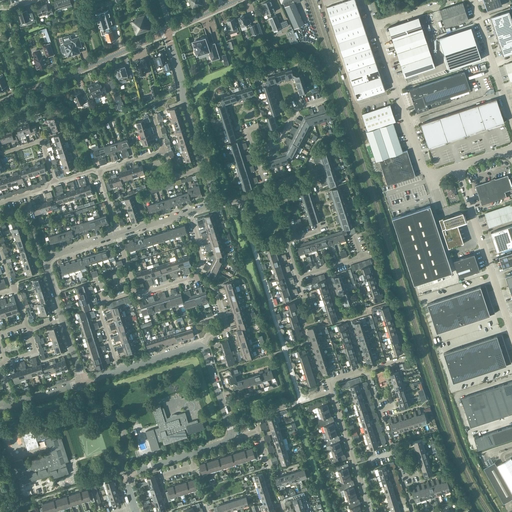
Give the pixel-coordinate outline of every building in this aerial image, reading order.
[(72,6),(70,0),(60,0),(54,2),(57,11),(72,6)] [(188,0),(190,6),(192,6),(192,8),(202,5),(200,0),(188,0)] [(271,0),(263,4),(264,8),(263,8),(266,15),(268,14),(269,18),(271,17),(270,13),(276,11),(271,0)] [(279,0),(282,5),(284,4),(285,7),(295,28),(304,24),(295,3),(300,1),(299,0),(279,0)] [(357,100),(375,94),(385,91),(365,27),(355,0),(349,0),(327,7),(357,100)] [(484,0),(487,10),(502,5),(499,0),(484,0)] [(463,3),(440,10),(445,28),(468,20),(463,3)] [(47,4),(37,8),(39,16),(48,13),(49,16),(54,14),(51,6),(47,7),(47,4)] [(96,14),(96,16),(97,19),(97,18),(97,19),(98,20),(98,21),(97,21),(98,23),(99,24),(99,25),(99,27),(100,27),(100,29),(101,32),(101,33),(102,35),(103,35),(102,35),(106,34),(108,42),(115,40),(113,35),(112,31),(110,26),(112,26),(113,26),(112,23),(112,20),(111,20),(110,17),(110,16),(109,13),(108,10),(104,12),(101,12),(96,14)] [(27,11),(18,13),(21,23),(26,22),(27,25),(35,22),(34,20),(32,13),(28,14),(27,12),(27,11)] [(511,20),(509,11),(490,18),(493,26),(492,27),(492,28),(494,28),(496,36),(495,37),(497,38),(499,45),(498,46),(500,47),(503,56),(511,52),(511,20)] [(150,30),(145,15),(135,19),(135,20),(131,22),(136,35),(150,30)] [(247,27),(249,26),(252,35),(258,33),(255,24),(251,26),(251,25),(250,25),(250,23),(251,23),(250,19),(248,19),(246,15),(244,16),(244,15),(243,16),(243,15),(241,16),(240,17),(238,18),(241,26),(246,25),(247,27)] [(269,18),(274,32),(282,29),(282,28),(280,23),(276,15),(271,17),(269,18)] [(419,17),(401,23),(389,27),(405,77),(435,67),(419,17)] [(230,34),(239,31),(237,27),(238,27),(235,18),(232,19),(232,18),(231,19),(230,20),(230,19),(228,20),(228,21),(227,21),(230,29),(229,30),(228,31),(228,32),(229,33),(229,34),(230,34)] [(287,20),(280,23),(282,28),(289,25),(287,21),(287,20)] [(290,31),(286,32),(291,44),(297,41),(291,27),(289,28),(290,31)] [(455,33),(439,38),(442,49),(446,59),(449,70),(465,64),(482,59),(478,48),(475,38),(471,27),(455,33)] [(79,37),(72,39),(71,35),(62,38),(68,56),(72,55),(73,56),(75,55),(76,54),(79,52),(78,48),(82,47),(79,37)] [(194,41),(193,41),(195,50),(194,51),(195,54),(196,55),(197,54),(197,55),(203,53),(204,53),(205,53),(205,52),(209,51),(212,60),(219,58),(214,44),(208,46),(205,37),(204,38),(203,38),(202,38),(201,38),(201,39),(200,39),(198,40),(197,40),(196,40),(195,40),(194,40),(194,41)] [(34,52),(34,53),(34,54),(34,56),(34,57),(35,57),(35,58),(34,58),(38,69),(40,68),(40,69),(46,67),(46,66),(47,65),(46,62),(47,62),(45,57),(47,56),(47,57),(54,55),(50,43),(43,46),(44,48),(40,50),(35,51),(34,52)] [(153,54),(153,55),(157,68),(162,67),(164,72),(172,70),(169,60),(165,61),(163,54),(160,52),(159,52),(153,54)] [(139,71),(140,75),(146,74),(145,69),(148,68),(146,60),(145,60),(145,59),(141,60),(141,61),(136,62),(137,65),(135,65),(136,70),(138,70),(138,71),(139,71)] [(116,70),(119,78),(120,81),(132,77),(129,69),(126,71),(125,67),(116,70)] [(279,72),(280,72),(282,80),(285,80),(285,82),(289,80),(286,71),(286,70),(281,71),(280,68),(278,69),(279,72)] [(294,77),(296,72),(292,70),(292,69),(286,71),(289,79),(294,77)] [(273,75),(274,75),(276,82),(277,84),(281,83),(280,81),(282,80),(280,72),(279,72),(275,73),(274,70),(272,71),(273,75)] [(296,72),(294,77),(296,83),(304,80),(303,79),(302,74),(301,74),(296,72)] [(462,72),(409,90),(417,113),(449,102),(448,97),(468,90),(462,72)] [(274,75),(273,75),(268,76),(269,77),(266,82),(271,84),(276,82),(274,75)] [(305,86),(305,85),(304,81),(307,80),(306,78),(303,79),(304,80),(296,83),(298,88),(305,86)] [(100,97),(105,95),(104,93),(107,91),(104,85),(101,86),(99,81),(95,83),(95,84),(89,86),(90,87),(89,88),(89,89),(89,90),(89,91),(90,91),(91,92),(92,92),(95,100),(95,99),(97,103),(101,101),(100,97)] [(271,84),(266,82),(264,86),(263,86),(265,92),(273,90),(271,84)] [(305,85),(305,86),(298,88),(299,94),(307,92),(306,87),(308,86),(308,84),(305,85)] [(244,86),(245,89),(246,88),(249,97),(248,97),(249,99),(252,98),(252,96),(254,95),(252,86),(247,88),(246,85),(244,86)] [(246,88),(245,89),(241,90),(240,87),(238,88),(239,90),(240,90),(243,99),(243,101),(247,100),(246,98),(248,97),(249,97),(246,88)] [(243,99),(240,90),(239,90),(235,92),(234,89),(232,89),(234,93),(235,93),(237,101),(237,102),(241,101),(240,100),(243,99)] [(273,90),(265,92),(267,98),(275,96),(273,90)] [(73,96),(75,100),(74,101),(75,104),(76,103),(77,106),(83,104),(84,108),(90,105),(88,99),(84,101),(81,92),(77,94),(73,96)] [(235,93),(234,93),(230,95),(229,92),(227,92),(228,95),(229,95),(231,103),(237,101),(235,93)] [(120,93),(114,95),(119,110),(124,108),(120,93)] [(229,95),(228,95),(223,97),(221,102),(226,104),(231,103),(229,95)] [(269,104),(276,101),(275,96),(267,98),(269,104)] [(496,99),(421,124),(428,147),(430,147),(504,122),(496,99)] [(270,110),(278,107),(276,101),(269,104),(270,110)] [(226,104),(221,102),(219,106),(218,107),(220,113),(228,110),(226,104)] [(321,105),(318,106),(320,112),(317,113),(320,123),(326,122),(321,105)] [(323,105),(321,105),(326,122),(332,120),(328,109),(325,110),(323,105)] [(366,113),(362,114),(362,115),(368,132),(366,132),(376,161),(379,160),(384,176),(388,186),(416,177),(413,167),(407,151),(408,151),(407,150),(407,151),(403,152),(393,123),(393,122),(396,121),(390,105),(386,106),(383,107),(381,108),(378,109),(375,110),(372,111),(370,112),(367,113),(366,113)] [(170,112),(171,115),(179,113),(177,107),(167,110),(168,113),(170,112)] [(274,115),(280,113),(278,107),(270,110),(272,115),(274,115)] [(320,123),(317,113),(314,114),(312,108),(309,109),(311,115),(314,125),(320,123)] [(228,110),(220,113),(221,118),(229,116),(228,110)] [(181,118),(179,113),(171,115),(172,119),(170,119),(171,122),(181,118)] [(143,119),(143,120),(136,122),(138,128),(146,126),(145,123),(148,122),(150,122),(148,114),(145,115),(144,116),(145,117),(144,118),(143,119)] [(274,115),(272,115),(266,117),(268,123),(276,121),(274,115)] [(311,115),(304,117),(305,120),(304,122),(297,118),(295,121),(300,124),(299,126),(309,131),(312,126),(314,125),(311,115)] [(231,122),(229,116),(221,118),(223,124),(231,122)] [(48,126),(51,125),(60,122),(58,117),(47,120),(48,126)] [(183,124),(181,118),(171,122),(171,124),(174,123),(175,127),(183,124)] [(268,123),(270,129),(278,127),(276,121),(268,123)] [(25,134),(29,133),(29,135),(35,133),(33,126),(30,127),(29,123),(28,123),(28,122),(27,122),(24,123),(24,124),(23,125),(25,134)] [(61,128),(60,122),(51,125),(48,126),(51,135),(58,133),(57,130),(61,128)] [(233,127),(231,122),(223,124),(225,130),(233,127)] [(183,124),(175,127),(176,130),(174,131),(174,133),(185,130),(183,124)] [(26,136),(25,134),(23,125),(17,127),(18,131),(15,132),(16,134),(17,139),(26,136)] [(140,134),(153,130),(152,127),(149,128),(150,128),(147,129),(146,126),(138,128),(140,134)] [(233,127),(225,130),(227,135),(235,133),(234,130),(236,130),(235,126),(233,127)] [(292,126),(291,129),(306,137),(309,131),(299,126),(298,129),(292,126)] [(306,137),(291,129),(290,132),(295,134),(294,137),(303,142),(306,137)] [(17,139),(16,134),(13,134),(12,130),(5,132),(8,141),(11,139),(12,142),(18,140),(17,139)] [(141,140),(150,137),(149,134),(151,133),(151,134),(154,133),(153,130),(140,134),(141,140)] [(185,130),(174,133),(175,136),(177,135),(178,138),(187,136),(185,130)] [(8,141),(5,132),(0,133),(0,135),(1,138),(0,138),(0,145),(5,144),(5,142),(8,141)] [(235,133),(227,135),(229,141),(237,139),(236,136),(237,136),(236,132),(235,133)] [(54,136),(56,142),(64,140),(63,136),(66,135),(65,133),(54,136)] [(187,136),(178,138),(176,139),(178,145),(188,141),(187,136)] [(150,137),(141,140),(143,146),(157,141),(156,138),(153,139),(153,140),(151,140),(150,137)] [(287,137),(286,140),(301,147),(303,142),(294,137),(292,140),(287,137)] [(127,157),(130,156),(128,151),(127,151),(126,148),(130,147),(127,139),(122,141),(127,157)] [(64,140),(56,142),(58,148),(69,144),(68,142),(65,143),(64,140)] [(298,153),(301,147),(286,140),(284,142),(290,145),(288,148),(298,153)] [(116,143),(118,151),(122,150),(122,152),(122,153),(123,158),(127,157),(122,141),(116,143)] [(190,147),(188,141),(178,145),(179,147),(181,146),(182,150),(190,147)] [(229,144),(231,150),(237,148),(247,145),(246,142),(240,144),(239,141),(229,144)] [(111,148),(115,161),(118,160),(117,154),(116,155),(115,152),(118,151),(116,143),(110,144),(111,148)] [(69,147),(69,144),(58,148),(59,153),(67,151),(66,148),(69,147)] [(111,148),(110,144),(104,146),(107,154),(110,153),(111,156),(110,156),(112,162),(115,161),(111,148)] [(104,165),(101,156),(99,148),(98,145),(92,147),(95,158),(98,157),(100,166),(104,165)] [(231,150),(232,156),(243,153),(242,150),(247,148),(247,145),(237,148),(231,150)] [(107,154),(104,146),(99,148),(101,156),(104,165),(107,163),(105,155),(107,154)] [(182,156),(184,156),(192,153),(190,147),(182,150),(183,153),(181,154),(182,156)] [(280,150),(286,154),(292,157),(295,158),(298,153),(288,148),(287,150),(281,148),(280,150)] [(313,157),(314,160),(330,155),(329,150),(329,149),(318,153),(319,156),(313,157)] [(272,151),(277,167),(283,165),(279,155),(277,156),(275,150),(272,151)] [(279,155),(283,165),(289,163),(288,160),(292,157),(286,154),(280,150),(281,154),(279,155)] [(61,159),(72,156),(71,153),(69,154),(67,151),(59,153),(61,159)] [(272,151),(269,152),(271,158),(268,159),(271,169),(277,167),(272,151)] [(182,156),(182,159),(185,158),(186,162),(194,159),(192,153),(184,156),(182,156)] [(232,156),(234,162),(250,157),(249,154),(244,156),(243,153),(232,156)] [(314,160),(315,163),(321,161),(321,164),(333,161),(333,160),(332,160),(330,155),(314,160)] [(63,165),(71,162),(70,159),(73,158),(72,156),(61,159),(63,165)] [(234,162),(236,167),(246,164),(246,161),(251,160),(250,157),(234,162)] [(39,161),(37,162),(41,173),(46,171),(44,163),(40,164),(39,161)] [(317,169),(318,172),(334,167),(332,162),(333,162),(333,161),(321,164),(322,167),(317,169)] [(32,167),(35,175),(41,173),(37,162),(35,163),(36,166),(32,167)] [(63,165),(64,168),(62,168),(63,171),(65,171),(76,167),(75,165),(72,166),(71,162),(63,165)] [(139,167),(138,164),(135,165),(139,176),(145,174),(142,166),(139,167)] [(236,167),(238,173),(254,168),(253,165),(247,167),(246,164),(236,167)] [(35,175),(32,167),(29,168),(28,165),(26,166),(29,177),(35,175)] [(133,177),(139,176),(135,165),(133,165),(134,168),(130,169),(133,177)] [(23,179),(24,179),(29,177),(26,166),(23,167),(24,170),(21,171),(22,173),(23,179)] [(124,168),(127,179),(133,177),(130,169),(127,170),(126,167),(124,168)] [(318,172),(319,175),(324,173),(325,176),(337,172),(336,171),(335,172),(334,167),(318,172)] [(127,179),(124,168),(122,169),(122,172),(119,173),(120,176),(122,181),(127,179)] [(238,173),(240,179),(250,176),(249,173),(255,171),(254,168),(238,173)] [(19,183),(15,172),(13,173),(14,176),(10,177),(13,185),(19,183)] [(24,179),(23,179),(22,173),(18,174),(17,172),(15,172),(19,183),(24,182),(24,179)] [(337,172),(325,176),(326,179),(320,180),(321,183),(337,178),(336,173),(337,173),(337,172)] [(120,176),(117,177),(116,174),(113,175),(117,186),(123,184),(122,181),(120,176)] [(13,185),(10,177),(7,178),(6,175),(4,176),(7,187),(13,185)] [(113,175),(111,176),(112,178),(108,180),(109,182),(106,183),(109,190),(112,189),(111,188),(117,186),(113,175)] [(511,188),(508,175),(475,186),(482,205),(506,197),(505,192),(511,189),(511,188)] [(240,179),(241,185),(257,180),(256,177),(251,179),(250,176),(240,179)] [(82,179),(87,195),(93,193),(90,185),(87,186),(86,183),(85,178),(82,179)] [(321,183),(322,186),(328,184),(329,187),(340,184),(340,183),(339,183),(337,178),(321,183)] [(87,195),(82,179),(79,180),(80,185),(81,185),(82,188),(78,189),(81,197),(87,195)] [(257,180),(241,185),(243,191),(254,187),(253,184),(258,182),(257,180)] [(70,182),(75,199),(76,198),(81,197),(78,189),(75,190),(74,187),(75,187),(73,181),(70,182)] [(75,199),(70,182),(67,183),(69,189),(70,191),(67,192),(70,200),(74,199),(75,199)] [(59,186),(64,202),(65,202),(70,200),(67,192),(64,193),(63,191),(62,185),(59,186)] [(193,186),(193,188),(196,196),(198,195),(199,198),(202,197),(199,186),(196,187),(196,185),(193,186)] [(456,190),(454,186),(451,185),(448,186),(446,189),(449,198),(455,196),(454,193),(456,190)] [(56,199),(58,204),(64,202),(59,186),(56,187),(57,192),(58,192),(59,195),(55,196),(56,199)] [(298,191),(299,191),(301,196),(311,193),(309,187),(298,190),(298,191)] [(331,193),(328,194),(329,197),(342,193),(340,188),(341,188),(341,187),(330,190),(331,193)] [(196,196),(193,188),(187,190),(188,192),(191,201),(191,200),(194,199),(193,197),(196,196)] [(53,209),(51,201),(48,192),(45,193),(47,199),(48,201),(45,203),(47,211),(53,209)] [(48,192),(51,201),(53,209),(59,207),(58,204),(56,199),(53,200),(52,197),(53,197),(51,192),(48,192)] [(185,202),(182,194),(182,192),(176,194),(180,207),(183,206),(182,203),(185,202)] [(191,200),(191,201),(188,192),(182,194),(185,202),(188,201),(189,204),(192,203),(191,200)] [(301,201),(302,202),(313,198),(311,193),(301,196),(302,201),(301,201)] [(344,198),(342,193),(329,197),(330,200),(333,199),(333,202),(345,198),(345,197),(344,198)] [(170,195),(171,198),(174,206),(177,205),(178,208),(180,207),(176,194),(170,195)] [(37,196),(42,212),(47,211),(45,203),(42,204),(41,201),(40,195),(37,196)] [(125,199),(126,205),(135,202),(134,199),(136,198),(136,195),(125,199)] [(37,196),(34,197),(35,203),(36,202),(37,205),(33,206),(36,214),(42,212),(37,196)] [(165,200),(169,211),(171,210),(170,207),(174,206),(171,198),(165,200)] [(303,202),(304,208),(315,204),(313,198),(302,202),(302,203),(303,202)] [(332,206),(333,209),(346,204),(344,199),(345,199),(345,198),(333,202),(334,205),(332,206)] [(166,211),(169,211),(165,200),(159,201),(162,210),(165,209),(166,211)] [(159,211),(162,210),(159,201),(154,203),(157,214),(160,214),(159,211)] [(126,205),(128,211),(139,207),(139,205),(136,206),(135,202),(126,205)] [(154,212),(155,215),(157,214),(154,203),(148,205),(150,213),(154,212)] [(317,210),(315,204),(304,208),(306,212),(305,213),(317,210)] [(336,211),(337,213),(349,210),(348,209),(347,209),(346,204),(333,209),(334,211),(336,211)] [(489,227),(505,222),(511,219),(511,204),(486,213),(485,214),(487,220),(487,221),(489,227)] [(430,206),(392,218),(414,285),(452,272),(430,206)] [(128,211),(130,216),(138,214),(137,211),(140,210),(139,207),(128,211)] [(306,214),(308,219),(318,216),(317,210),(305,213),(305,214),(306,214)] [(349,211),(349,210),(337,213),(338,216),(335,217),(336,220),(349,216),(348,211),(349,211)] [(455,215),(449,217),(449,216),(439,220),(448,248),(464,243),(457,224),(466,221),(463,212),(454,215),(455,215)] [(138,214),(130,216),(132,222),(143,219),(142,216),(139,217),(138,214)] [(203,220),(198,222),(198,225),(215,220),(213,214),(202,217),(203,220)] [(106,215),(100,217),(103,225),(106,224),(107,227),(110,226),(106,215)] [(318,216),(308,219),(310,224),(309,224),(309,225),(320,222),(318,216)] [(351,221),(349,216),(336,220),(337,223),(340,222),(341,225),(352,221),(352,220),(351,221)] [(94,219),(98,230),(100,229),(99,226),(103,225),(100,217),(94,219)] [(96,231),(98,230),(94,219),(89,221),(91,229),(95,228),(96,231)] [(215,220),(198,225),(199,228),(205,226),(206,229),(216,225),(215,220)] [(83,223),(86,234),(89,233),(88,230),(91,229),(89,221),(83,223)] [(348,229),(351,228),(353,227),(351,222),(352,222),(352,221),(341,225),(343,231),(348,229)] [(83,235),(86,234),(83,223),(77,224),(80,232),(82,232),(83,235)] [(75,237),(78,236),(78,233),(80,232),(77,224),(71,226),(72,229),(75,237)] [(187,233),(185,225),(179,227),(181,235),(187,233)] [(202,236),(208,235),(218,231),(220,230),(218,225),(217,226),(216,225),(206,229),(207,232),(201,233),(202,236)] [(511,246),(511,225),(491,232),(497,252),(511,246)] [(14,232),(12,233),(13,235),(23,232),(21,226),(13,229),(14,232)] [(175,237),(181,235),(179,227),(173,229),(175,237)] [(66,231),(70,242),(72,241),(71,238),(75,237),(72,229),(66,231)] [(173,229),(167,231),(170,238),(175,237),(173,229)] [(348,229),(343,231),(337,233),(340,244),(341,244),(341,243),(346,241),(344,237),(350,235),(348,229)] [(61,233),(63,241),(67,240),(67,243),(70,242),(66,231),(61,233)] [(170,238),(167,231),(162,233),(164,240),(170,238)] [(220,237),(218,231),(208,235),(202,236),(203,239),(209,237),(210,240),(220,237)] [(25,238),(23,232),(13,235),(13,238),(16,237),(17,240),(25,238)] [(59,246),(61,245),(60,242),(63,241),(61,233),(55,235),(59,246)] [(162,233),(156,234),(158,242),(164,240),(162,233)] [(339,244),(340,244),(337,233),(331,234),(334,245),(339,243),(339,244)] [(158,242),(156,234),(150,236),(153,244),(158,242)] [(329,246),(334,245),(331,234),(325,236),(329,248),(330,247),(329,246)] [(56,246),(59,246),(55,235),(49,236),(52,245),(55,243),(56,246)] [(141,239),(139,240),(141,249),(147,247),(147,246),(144,238),(145,238),(144,236),(140,237),(141,239)] [(153,244),(150,236),(145,238),(144,238),(147,246),(153,244)] [(328,248),(329,248),(325,236),(320,238),(323,248),(328,247),(328,248)] [(222,243),(220,237),(210,240),(211,243),(205,245),(206,248),(222,243)] [(27,243),(25,238),(17,240),(18,244),(16,244),(16,247),(27,243)] [(136,250),(141,249),(139,240),(138,238),(135,239),(135,241),(133,242),(136,250)] [(318,250),(323,248),(320,238),(314,240),(317,251),(318,251),(318,250)] [(130,243),(127,244),(124,245),(126,250),(129,249),(129,252),(136,250),(133,242),(132,240),(129,241),(130,243)] [(317,252),(317,251),(314,240),(308,242),(311,252),(316,251),(317,252)] [(308,242),(302,244),(306,255),(307,255),(306,254),(311,252),(308,242)] [(28,249),(27,243),(16,247),(17,249),(19,248),(20,252),(28,249)] [(222,243),(206,248),(207,251),(212,249),(213,252),(224,248),(222,243)] [(306,255),(302,244),(296,245),(300,256),(305,254),(305,255),(306,255)] [(268,255),(267,256),(279,253),(278,250),(284,248),(283,245),(265,250),(266,251),(267,251),(268,255)] [(108,258),(109,259),(115,257),(112,246),(108,248),(109,249),(106,250),(109,258),(108,258)] [(209,256),(209,259),(215,257),(215,258),(222,255),(226,254),(224,248),(213,252),(214,254),(209,256)] [(20,258),(30,255),(28,249),(20,252),(21,255),(19,256),(20,258)] [(103,260),(108,258),(109,258),(106,250),(100,252),(103,260)] [(102,262),(102,260),(103,260),(100,252),(95,254),(97,261),(98,261),(99,263),(102,262)] [(503,269),(511,266),(511,265),(511,252),(499,257),(503,269)] [(269,257),(270,262),(286,257),(285,254),(280,255),(279,253),(267,256),(268,257),(269,257)] [(459,277),(480,270),(474,253),(453,260),(459,277)] [(89,256),(91,263),(97,261),(95,254),(89,256)] [(32,261),(30,255),(20,258),(21,261),(23,260),(24,263),(32,261)] [(222,255),(215,258),(215,257),(209,259),(210,260),(213,261),(212,263),(222,268),(225,263),(222,261),(222,255)] [(86,265),(91,263),(89,256),(83,258),(84,260),(86,265)] [(182,258),(187,274),(190,273),(188,267),(191,266),(188,256),(182,258)] [(282,261),(287,259),(286,257),(270,262),(272,267),(271,267),(271,268),(283,264),(282,261)] [(77,259),(78,262),(81,270),(87,268),(86,265),(84,260),(81,260),(81,258),(77,259)] [(182,258),(177,260),(180,270),(183,269),(184,275),(187,274),(182,258)] [(72,263),(75,272),(81,270),(78,262),(76,262),(75,260),(71,261),(72,263)] [(171,261),(176,277),(179,276),(177,271),(180,270),(177,260),(171,261)] [(34,266),(32,261),(24,263),(25,267),(23,267),(24,270),(34,266)] [(171,273),(173,278),(176,277),(171,261),(165,263),(168,274),(171,273)] [(66,265),(67,265),(69,274),(75,272),(72,263),(70,264),(69,262),(66,263),(66,265)] [(165,263),(159,265),(164,281),(167,280),(165,274),(168,274),(165,263)] [(222,268),(212,263),(211,266),(206,263),(204,266),(219,274),(222,268)] [(63,276),(69,274),(67,265),(66,265),(64,266),(64,264),(60,265),(62,271),(63,273),(63,276)] [(274,273),(290,268),(289,265),(284,267),(283,264),(271,268),(272,268),(274,273)] [(160,276),(161,282),(164,281),(159,265),(153,267),(157,277),(160,276)] [(371,272),(370,269),(372,268),(371,265),(370,266),(367,267),(364,267),(361,268),(363,274),(371,272)] [(36,272),(34,266),(24,270),(24,272),(27,271),(28,275),(36,272)] [(204,266),(203,268),(208,271),(207,274),(216,279),(219,274),(204,266)] [(148,269),(153,285),(156,284),(154,278),(157,277),(153,267),(148,269)] [(285,273),(291,271),(290,268),(274,273),(276,278),(275,278),(275,279),(286,276),(285,273)] [(150,286),(153,285),(148,269),(142,270),(145,281),(148,280),(150,286)] [(141,288),(144,287),(142,282),(145,281),(142,270),(136,272),(141,288)] [(365,280),(367,279),(373,277),(372,275),(374,274),(373,271),(371,272),(363,274),(365,280)] [(334,280),(335,283),(343,281),(342,280),(345,279),(344,274),(341,275),(331,278),(332,281),(334,280)] [(276,280),(278,285),(294,280),(293,277),(287,279),(286,276),(275,279),(275,280),(276,280)] [(367,279),(369,285),(376,283),(376,282),(376,280),(378,279),(376,276),(373,277),(367,279)] [(34,282),(35,286),(43,283),(41,277),(31,281),(32,283),(34,282)] [(327,286),(327,285),(326,283),(328,282),(327,279),(326,279),(323,280),(320,281),(317,282),(319,288),(327,286)] [(336,286),(337,289),(345,287),(344,286),(343,282),(346,281),(345,279),(342,280),(343,281),(335,283),(333,283),(334,287),(336,286)] [(278,290),(279,291),(290,287),(289,284),(295,282),(294,280),(278,285),(279,290),(278,290)] [(219,289),(220,292),(236,287),(234,281),(224,284),(225,287),(219,289)] [(369,285),(371,291),(378,288),(377,286),(379,285),(378,282),(376,282),(376,283),(369,285)] [(45,289),(43,283),(35,286),(36,289),(34,290),(35,292),(45,289)] [(75,288),(77,294),(93,289),(92,286),(86,288),(85,285),(75,288)] [(329,291),(328,289),(330,288),(329,285),(327,285),(327,286),(319,288),(321,294),(329,291)] [(344,286),(345,287),(337,289),(335,289),(336,293),(338,292),(339,295),(346,292),(348,291),(349,291),(348,286),(347,286),(347,285),(344,286)] [(495,313),(485,285),(481,287),(481,286),(427,304),(437,333),(490,315),(495,313)] [(201,287),(198,288),(203,304),(209,302),(206,291),(203,292),(201,287)] [(220,292),(221,295),(226,293),(227,296),(238,292),(236,287),(220,292)] [(281,296),(297,291),(297,288),(291,290),(290,287),(279,291),(279,292),(280,291),(281,296)] [(373,296),(380,294),(379,291),(381,291),(380,287),(378,288),(371,291),(373,296)] [(184,303),(183,299),(181,293),(178,294),(176,288),(173,289),(178,305),(184,304),(184,303)] [(197,305),(203,304),(198,288),(195,289),(197,294),(194,295),(197,305)] [(38,294),(39,297),(47,295),(45,289),(35,292),(36,295),(38,294)] [(79,299),(89,296),(88,293),(94,291),(93,289),(77,294),(79,299)] [(173,307),(178,305),(173,289),(170,290),(172,296),(169,297),(173,307)] [(192,307),(197,305),(194,295),(191,296),(189,290),(187,291),(192,307)] [(183,299),(184,303),(184,304),(186,309),(192,307),(187,291),(184,292),(185,298),(183,299)] [(281,296),(283,301),(282,301),(282,302),(294,299),(293,296),(298,294),(297,291),(281,296)] [(330,297),(330,294),(332,294),(331,291),(329,291),(321,294),(323,300),(330,297)] [(348,291),(346,292),(339,295),(341,300),(343,299),(343,300),(350,297),(348,291)] [(173,307),(169,297),(166,298),(165,292),(162,293),(167,309),(173,307)] [(238,292),(227,296),(228,298),(222,300),(223,303),(239,298),(238,292)] [(158,300),(161,311),(167,309),(162,293),(159,294),(161,300),(158,300)] [(383,297),(382,293),(380,294),(373,296),(371,297),(373,303),(382,300),(381,297),(383,297)] [(10,306),(13,314),(19,312),(14,295),(10,297),(12,302),(13,302),(14,305),(10,306)] [(49,301),(47,295),(39,297),(40,300),(38,301),(38,303),(38,304),(47,301),(49,301)] [(81,305),(97,300),(96,297),(90,299),(89,296),(79,299),(81,305)] [(161,311),(158,300),(155,301),(153,296),(150,297),(155,313),(161,311)] [(332,303),(331,300),(333,300),(332,296),(330,297),(323,300),(325,305),(332,303)] [(146,304),(150,314),(155,313),(150,297),(147,297),(149,303),(146,304)] [(343,299),(341,300),(342,303),(344,303),(345,306),(348,304),(352,303),(350,297),(343,300),(343,299)] [(5,298),(2,299),(7,316),(13,314),(10,306),(7,307),(6,304),(7,304),(5,298)] [(239,298),(223,303),(224,306),(230,304),(231,307),(241,304),(239,298)] [(146,304),(143,305),(142,299),(138,300),(144,316),(150,314),(146,304)] [(87,309),(87,310),(93,308),(92,305),(98,303),(97,300),(81,305),(83,311),(87,309)] [(48,307),(47,301),(38,304),(38,303),(36,304),(37,307),(39,306),(40,309),(48,307)] [(287,304),(289,310),(296,308),(296,307),(295,305),(297,304),(296,301),(287,304)] [(334,308),(333,306),(335,305),(334,302),(332,303),(325,305),(326,311),(334,308)] [(241,304),(231,307),(232,310),(226,312),(227,315),(243,310),(241,304)] [(107,316),(123,311),(121,305),(120,305),(117,306),(114,307),(112,308),(110,308),(111,311),(106,313),(107,316)] [(390,312),(389,309),(391,309),(390,306),(381,309),(382,314),(390,312)] [(50,313),(48,307),(40,309),(41,313),(39,313),(40,316),(50,313)] [(291,316),(298,313),(297,311),(299,310),(298,307),(296,307),(296,308),(289,310),(291,316)] [(326,311),(328,317),(336,314),(335,312),(337,311),(336,308),(334,308),(326,311)] [(79,319),(95,314),(94,311),(88,312),(87,310),(87,309),(83,311),(77,313),(79,319)] [(235,319),(245,315),(243,310),(227,315),(228,317),(234,316),(235,319)] [(107,316),(108,319),(113,317),(114,320),(125,317),(123,311),(107,316)] [(393,314),(392,311),(390,312),(382,314),(384,320),(392,318),(391,315),(393,314)] [(298,320),(297,317),(299,316),(298,313),(291,316),(289,316),(290,322),(298,320)] [(336,314),(328,317),(330,323),(338,320),(337,317),(339,317),(338,313),(336,314)] [(95,314),(79,319),(81,324),(91,321),(90,318),(96,316),(95,314)] [(231,326),(236,324),(247,321),(245,315),(235,319),(235,321),(230,323),(231,326)] [(110,328),(126,323),(125,317),(114,320),(115,323),(109,325),(110,328)] [(394,317),(392,318),(384,320),(386,326),(394,324),(394,323),(393,321),(395,320),(394,317)] [(292,328),(300,325),(299,323),(301,322),(300,319),(298,320),(290,322),(292,328)] [(363,327),(363,326),(362,322),(365,321),(364,319),(361,320),(361,321),(357,322),(353,324),(352,324),(353,327),(355,326),(356,329),(363,327)] [(82,330),(98,325),(97,322),(92,324),(91,321),(81,324),(82,330)] [(231,326),(231,329),(237,327),(238,330),(245,328),(249,327),(247,321),(236,324),(231,326)] [(336,326),(338,332),(340,331),(339,331),(347,329),(346,326),(348,325),(347,322),(342,324),(336,326)] [(126,323),(110,328),(111,330),(117,329),(118,332),(128,328),(126,323)] [(396,323),(394,323),(394,324),(386,326),(388,332),(395,329),(395,327),(397,326),(396,323)] [(317,332),(317,331),(315,327),(318,326),(318,324),(315,325),(315,326),(308,328),(309,331),(306,332),(308,335),(310,335),(309,334),(317,332)] [(98,325),(82,330),(84,336),(95,333),(94,330),(99,328),(98,325)] [(186,330),(189,337),(195,336),(192,328),(193,328),(192,325),(190,326),(191,328),(187,330),(186,330)] [(300,332),(299,329),(301,329),(300,325),(292,328),(289,328),(291,334),(300,332)] [(366,325),(363,326),(363,327),(356,329),(354,329),(355,333),(357,332),(358,335),(365,332),(365,331),(364,328),(367,327),(366,325)] [(50,332),(48,333),(49,335),(59,332),(57,326),(49,329),(50,332)] [(183,339),(189,337),(186,330),(187,330),(186,327),(184,327),(185,330),(182,331),(181,332),(183,339)] [(114,339),(130,334),(128,328),(118,332),(119,334),(113,336),(114,339)] [(247,334),(245,328),(238,330),(232,332),(233,335),(236,334),(237,337),(247,334)] [(347,329),(339,331),(340,331),(341,337),(349,335),(349,334),(348,332),(350,331),(349,328),(347,329)] [(397,328),(395,329),(388,332),(390,337),(397,335),(396,332),(398,332),(397,328)] [(178,343),(178,341),(177,341),(175,334),(176,333),(175,329),(173,330),(173,333),(170,334),(169,334),(171,343),(172,343),(174,342),(174,344),(178,343)] [(309,334),(310,335),(310,337),(308,338),(309,341),(311,340),(319,338),(318,337),(317,333),(320,332),(319,330),(317,331),(317,332),(309,334)] [(357,338),(359,338),(360,340),(367,338),(367,337),(366,334),(369,333),(368,330),(365,331),(365,332),(358,335),(356,335),(357,338)] [(172,345),(172,343),(171,343),(169,334),(170,334),(169,331),(167,332),(168,335),(164,336),(163,336),(166,345),(168,344),(169,346),(172,345)] [(291,334),(293,340),(301,338),(301,336),(303,335),(301,331),(300,332),(291,334)] [(53,340),(61,338),(59,332),(49,335),(49,338),(52,337),(53,340)] [(86,342),(102,336),(101,334),(95,335),(95,333),(84,336),(86,342)] [(167,347),(166,345),(163,336),(164,336),(163,333),(161,334),(162,336),(158,338),(157,338),(160,346),(162,346),(163,348),(167,347)] [(130,334),(114,339),(115,342),(120,340),(121,343),(132,340),(130,334)] [(247,334),(237,337),(238,340),(235,340),(236,343),(249,339),(247,334)] [(341,337),(343,343),(350,340),(350,338),(352,337),(351,334),(349,334),(349,335),(341,337)] [(390,337),(392,343),(399,341),(399,340),(398,338),(400,337),(399,334),(397,335),(390,337)] [(497,336),(491,338),(484,340),(478,342),(472,344),(466,346),(460,348),(453,350),(443,353),(448,368),(453,383),(463,379),(469,377),(476,375),(482,373),(488,371),(494,369),(500,367),(507,365),(511,363),(507,349),(502,334),(497,336)] [(160,346),(157,338),(158,338),(157,335),(155,335),(156,338),(153,339),(152,340),(154,348),(155,348),(157,348),(157,350),(161,348),(160,346)] [(88,347),(98,344),(97,341),(103,339),(102,336),(86,342),(88,347)] [(311,340),(312,343),(310,344),(311,347),(313,346),(321,344),(320,343),(319,339),(322,338),(321,336),(318,337),(319,338),(311,340)] [(370,336),(367,337),(367,338),(360,340),(358,341),(359,344),(361,344),(361,346),(362,346),(369,344),(369,343),(367,339),(370,338),(370,336)] [(153,339),(152,337),(150,337),(151,340),(146,342),(148,350),(151,349),(152,351),(155,350),(155,348),(154,348),(152,340),(153,339)] [(61,338),(53,340),(54,344),(51,344),(52,347),(63,344),(61,338)] [(220,343),(222,347),(222,348),(229,345),(228,343),(231,342),(230,339),(220,342),(220,341),(217,342),(217,344),(220,343)] [(241,348),(251,345),(249,339),(236,343),(237,346),(240,345),(241,348)] [(343,343),(345,348),(352,346),(352,343),(353,343),(352,339),(350,340),(343,343)] [(118,350),(134,345),(132,340),(121,343),(122,346),(117,348),(118,350)] [(393,349),(401,346),(400,344),(402,343),(401,340),(399,340),(399,341),(392,343),(393,349)] [(313,346),(314,349),(312,349),(313,353),(315,352),(322,349),(322,348),(321,345),(324,344),(323,342),(320,343),(321,344),(313,346)] [(360,350),(363,349),(363,352),(371,349),(370,348),(369,345),(372,344),(372,343),(372,342),(369,343),(369,344),(362,346),(361,346),(359,347),(360,350)] [(52,347),(53,349),(55,349),(56,352),(59,351),(64,350),(63,344),(52,347)] [(90,353),(100,350),(106,348),(105,345),(99,347),(98,344),(88,347),(90,353)] [(134,345),(118,350),(119,353),(124,352),(125,355),(135,351),(134,345)] [(224,354),(231,351),(230,348),(232,348),(231,345),(229,345),(222,348),(222,347),(219,348),(220,351),(222,350),(223,353),(224,354)] [(251,345),(241,348),(241,351),(239,352),(240,355),(253,351),(251,345)] [(355,348),(354,345),(352,346),(345,348),(347,354),(354,352),(353,349),(355,348)] [(404,349),(403,345),(401,346),(393,349),(395,355),(403,352),(402,349),(404,349)] [(322,348),(322,349),(315,352),(316,354),(314,355),(315,358),(317,358),(317,357),(324,355),(324,354),(323,350),(326,349),(325,347),(322,348)] [(106,348),(100,350),(90,353),(89,355),(89,357),(91,358),(92,359),(102,356),(101,353),(107,351),(106,348)] [(298,357),(299,357),(307,354),(309,354),(308,350),(306,351),(305,348),(296,351),(298,357)] [(370,348),(371,349),(363,352),(361,352),(362,356),(364,355),(365,357),(365,358),(373,355),(372,354),(371,351),(374,350),(373,348),(370,348)] [(233,357),(232,354),(234,354),(233,350),(231,351),(224,354),(223,353),(219,354),(220,356),(223,355),(224,359),(224,360),(233,357)] [(254,357),(253,351),(240,355),(241,358),(243,357),(244,360),(254,357)] [(357,354),(356,351),(354,352),(347,354),(349,360),(356,357),(355,355),(357,354)] [(317,357),(317,358),(318,360),(316,361),(317,364),(319,363),(326,361),(326,360),(325,356),(327,355),(327,353),(324,354),(324,355),(317,357)] [(376,355),(375,353),(372,354),(373,355),(365,358),(365,357),(363,358),(364,361),(366,361),(367,363),(374,361),(373,356),(376,355)] [(301,362),(309,360),(311,360),(310,356),(308,357),(307,354),(299,357),(301,362)] [(93,365),(109,359),(108,357),(103,358),(102,356),(92,359),(93,365)] [(224,359),(221,359),(222,362),(225,361),(226,365),(235,363),(234,360),(236,360),(235,356),(233,357),(224,360),(224,359)] [(38,363),(36,357),(33,358),(38,374),(43,372),(44,372),(41,364),(38,365),(37,363),(38,363)] [(62,370),(68,368),(64,357),(62,358),(63,361),(59,362),(62,370)] [(356,357),(349,360),(350,366),(358,363),(357,361),(359,360),(358,357),(356,357)] [(32,376),(38,374),(33,358),(30,359),(31,364),(32,364),(33,367),(30,368),(32,376)] [(93,365),(95,370),(106,367),(105,364),(110,362),(109,359),(93,365)] [(326,361),(319,363),(319,366),(318,366),(319,370),(321,369),(320,369),(328,366),(328,365),(326,362),(329,361),(329,359),(326,360),(326,361)] [(53,361),(56,372),(62,370),(59,362),(56,363),(55,360),(53,361)] [(303,368),(310,366),(311,366),(312,365),(311,362),(309,363),(309,360),(301,362),(303,368)] [(26,378),(32,376),(30,368),(26,369),(25,366),(26,366),(24,361),(21,362),(26,378)] [(50,373),(56,372),(53,361),(49,362),(50,365),(48,365),(50,373)] [(21,380),(26,378),(21,362),(18,363),(20,368),(21,368),(21,370),(18,371),(21,380)] [(44,375),(50,373),(48,365),(45,366),(44,363),(41,364),(44,372),(43,372),(44,375)] [(21,380),(18,371),(15,372),(14,370),(15,370),(13,364),(10,365),(15,381),(21,380)] [(330,364),(328,365),(328,366),(320,369),(321,369),(321,371),(319,372),(320,375),(330,372),(328,367),(331,367),(330,364)] [(312,371),(314,371),(313,368),(311,368),(311,366),(310,366),(303,368),(305,374),(312,371)] [(229,371),(230,376),(235,375),(241,373),(240,370),(238,370),(237,368),(229,370),(228,369),(225,370),(226,372),(229,371)] [(265,370),(265,372),(266,372),(268,380),(274,378),(271,370),(269,371),(268,369),(265,370)] [(266,372),(265,372),(263,373),(262,370),(259,372),(260,374),(260,373),(262,381),(262,382),(268,380),(266,372)] [(401,370),(398,371),(396,372),(393,373),(390,374),(391,377),(391,378),(392,380),(403,376),(401,370)] [(306,380),(314,377),(316,377),(315,373),(313,374),(312,371),(305,374),(306,380)] [(380,385),(388,383),(385,372),(377,375),(380,385)] [(237,381),(235,375),(230,376),(227,377),(229,383),(230,383),(234,385),(237,381)] [(257,383),(254,375),(248,377),(251,385),(257,383)] [(392,380),(391,381),(392,383),(393,383),(393,386),(394,385),(394,386),(402,383),(401,380),(404,379),(403,376),(392,380)] [(248,377),(243,379),(245,386),(251,385),(248,377)] [(306,380),(308,385),(318,382),(317,379),(315,380),(314,377),(306,380)] [(243,379),(241,379),(237,381),(234,385),(233,387),(234,390),(245,386),(243,379)] [(470,427),(511,412),(511,381),(461,398),(470,427)] [(402,383),(394,386),(395,389),(394,389),(395,391),(396,391),(404,389),(406,388),(404,382),(402,383)] [(360,390),(364,388),(364,386),(362,385),(359,386),(358,384),(356,385),(353,385),(350,386),(352,392),(360,390)] [(398,397),(406,394),(404,389),(396,391),(397,394),(396,395),(397,397),(398,397)] [(360,390),(352,392),(354,398),(362,395),(360,390)] [(399,403),(408,400),(410,399),(409,393),(406,394),(398,397),(399,400),(398,400),(399,403),(399,402),(399,403)] [(356,404),(364,401),(362,395),(354,398),(356,404)] [(410,399),(408,400),(399,403),(401,406),(400,406),(401,409),(401,408),(412,405),(410,399)] [(329,410),(327,404),(326,403),(325,401),(311,405),(309,405),(309,409),(309,410),(310,410),(311,410),(312,410),(314,408),(318,407),(320,413),(329,410)] [(357,410),(366,407),(369,406),(369,404),(367,403),(365,404),(364,401),(356,404),(357,410)] [(152,407),(158,424),(159,427),(154,429),(154,428),(146,431),(152,450),(160,448),(158,442),(163,440),(164,444),(187,437),(186,433),(188,432),(189,434),(205,429),(202,421),(198,422),(197,420),(188,422),(185,412),(177,415),(177,414),(176,414),(175,414),(174,414),(173,414),(173,415),(172,415),(171,416),(170,416),(170,417),(167,418),(164,408),(161,408),(160,404),(152,407)] [(359,415),(368,413),(366,407),(357,410),(359,415)] [(422,424),(427,423),(424,413),(421,414),(420,409),(418,410),(419,415),(422,424)] [(321,419),(318,420),(319,423),(323,422),(331,420),(331,419),(330,417),(330,416),(331,416),(329,410),(320,413),(319,413),(321,419)] [(419,415),(417,416),(415,411),(413,411),(414,416),(417,426),(422,424),(419,415)] [(417,426),(414,416),(412,417),(410,412),(408,413),(410,418),(409,418),(413,428),(417,426)] [(361,421),(369,419),(368,413),(359,415),(361,421)] [(409,418),(407,419),(405,414),(403,414),(405,419),(408,429),(413,428),(409,418)] [(405,419),(402,420),(400,415),(398,416),(400,421),(403,431),(408,429),(405,419)] [(269,425),(278,422),(280,421),(279,417),(277,416),(267,419),(269,425)] [(403,431),(400,421),(397,422),(396,417),(394,418),(395,422),(398,432),(403,431)] [(393,434),(398,432),(395,422),(392,423),(391,418),(388,419),(393,434)] [(361,421),(363,427),(371,424),(375,423),(375,421),(374,420),(370,421),(369,419),(361,421)] [(323,422),(319,423),(320,427),(323,426),(325,432),(326,432),(335,429),(333,423),(332,422),(331,420),(323,422)] [(278,422),(269,425),(271,430),(279,428),(278,422)] [(371,424),(363,427),(365,432),(373,430),(371,424)] [(478,450),(511,438),(511,425),(474,438),(478,450)] [(33,427),(21,430),(28,450),(39,447),(33,427)] [(267,432),(264,433),(265,435),(268,434),(269,435),(272,434),(273,436),(281,433),(279,428),(271,430),(267,432)] [(327,438),(324,439),(325,443),(328,442),(329,441),(337,439),(336,436),(336,435),(337,435),(335,429),(326,432),(325,432),(327,438)] [(367,438),(375,436),(373,430),(365,432),(367,438)] [(38,441),(49,437),(48,431),(36,435),(38,441)] [(50,454),(65,449),(62,438),(59,439),(57,431),(50,433),(51,437),(45,439),(50,454)] [(275,442),(283,439),(281,433),(273,436),(275,442)] [(375,436),(367,438),(368,444),(377,441),(375,436)] [(283,439),(275,442),(277,447),(285,445),(283,439)] [(328,442),(325,443),(326,446),(329,445),(331,451),(332,451),(341,448),(339,442),(338,441),(337,439),(329,441),(328,442)] [(415,448),(424,445),(422,439),(413,442),(415,445),(414,446),(415,448)] [(368,444),(370,450),(379,447),(377,441),(368,444)] [(278,453),(287,451),(285,445),(277,447),(278,453)] [(415,448),(416,451),(417,454),(417,453),(425,451),(424,445),(415,448)] [(245,450),(239,452),(242,461),(255,457),(255,456),(254,453),(253,451),(254,451),(252,448),(247,449),(247,448),(245,449),(244,449),(245,450)] [(333,457),(330,458),(331,461),(332,464),(343,460),(343,458),(342,455),(343,454),(342,454),(343,454),(341,448),(332,451),(331,451),(333,457)] [(22,459),(15,461),(18,471),(20,471),(24,484),(41,478),(52,475),(53,478),(69,473),(66,462),(69,461),(65,449),(50,454),(39,458),(31,460),(24,463),(22,459)] [(280,459),(288,456),(287,451),(278,453),(280,459)] [(419,459),(427,457),(425,451),(417,453),(418,457),(418,459),(419,459)] [(229,466),(242,461),(239,452),(234,453),(231,453),(231,454),(226,456),(229,466)] [(218,458),(213,460),(216,470),(229,466),(226,456),(221,458),(221,457),(218,458)] [(288,456),(280,459),(282,465),(290,462),(288,456)] [(419,459),(420,463),(420,465),(421,465),(429,462),(427,457),(419,459)] [(504,462),(497,466),(511,492),(511,460),(511,458),(504,462)] [(203,474),(216,470),(213,460),(208,462),(207,461),(205,462),(205,463),(199,464),(201,468),(201,470),(202,473),(203,474)] [(511,492),(497,466),(495,462),(497,461),(490,465),(484,468),(503,504),(509,501),(511,498),(511,492)] [(421,465),(422,468),(421,469),(422,471),(423,471),(431,468),(429,462),(421,465)] [(337,466),(333,468),(334,472),(337,471),(339,477),(349,473),(347,467),(347,468),(347,467),(346,467),(345,464),(337,466)] [(380,475),(388,472),(386,466),(378,469),(380,475)] [(433,474),(431,468),(423,471),(424,474),(423,474),(424,477),(424,476),(425,477),(433,474)] [(298,471),(301,479),(307,477),(304,469),(301,470),(298,470),(298,471)] [(301,479),(298,471),(295,472),(295,471),(292,472),(293,473),(296,484),(302,482),(301,479)] [(388,472),(380,475),(381,480),(390,478),(388,472)] [(254,475),(256,481),(264,479),(263,475),(264,475),(263,473),(254,475)] [(287,475),(290,483),(291,486),(296,484),(293,473),(289,474),(289,473),(287,474),(287,475)] [(349,473),(339,477),(341,482),(342,486),(343,486),(351,483),(350,481),(351,480),(351,479),(349,473)] [(137,488),(139,487),(149,484),(157,481),(158,481),(158,480),(157,478),(156,478),(156,475),(155,475),(147,478),(148,481),(145,482),(145,481),(138,483),(137,481),(135,482),(137,488)] [(287,475),(284,476),(283,475),(281,476),(284,485),(290,483),(287,475)] [(285,487),(284,485),(281,476),(278,477),(275,478),(279,489),(285,487)] [(445,492),(450,491),(447,481),(444,482),(443,477),(441,478),(442,483),(445,492)] [(266,484),(265,481),(266,481),(265,478),(264,479),(256,481),(258,487),(266,484)] [(383,486),(391,484),(390,478),(381,480),(383,486)] [(186,482),(181,483),(184,493),(197,489),(194,479),(188,481),(188,480),(186,481),(186,482)] [(445,492),(442,483),(439,484),(438,479),(436,479),(437,484),(440,494),(445,492)] [(114,480),(105,482),(107,488),(115,486),(114,482),(115,482),(114,480)] [(437,484),(435,485),(433,480),(431,481),(432,486),(435,495),(440,494),(437,484)] [(159,487),(158,483),(158,481),(157,481),(149,484),(151,490),(159,487)] [(432,486),(430,487),(428,482),(426,482),(428,487),(427,487),(431,497),(435,495),(432,486)] [(168,488),(169,491),(169,493),(170,496),(171,497),(174,496),(184,493),(181,483),(175,485),(175,484),(173,485),(173,486),(168,488)] [(342,486),(339,487),(340,488),(340,491),(343,490),(345,496),(346,495),(355,492),(353,486),(353,487),(353,486),(352,486),(351,483),(343,486),(342,486)] [(431,497),(427,487),(425,488),(423,483),(421,484),(423,489),(426,499),(431,497)] [(268,490),(267,487),(268,487),(267,484),(266,484),(258,487),(260,493),(268,490)] [(393,489),(392,485),(391,484),(383,486),(385,492),(393,489)] [(116,485),(115,486),(107,488),(109,494),(117,491),(116,488),(117,488),(116,485)] [(423,489),(420,490),(418,485),(416,485),(418,490),(421,500),(426,499),(423,489)] [(416,502),(421,500),(418,490),(415,491),(414,486),(411,487),(416,502)] [(161,493),(160,489),(159,487),(151,490),(152,495),(161,493)] [(80,492),(75,493),(78,503),(91,499),(91,498),(90,495),(89,493),(88,489),(82,491),(82,490),(81,491),(80,491),(80,492)] [(395,495),(393,489),(385,492),(387,498),(395,495)] [(270,496),(269,492),(269,490),(268,490),(260,493),(262,498),(270,496)] [(118,491),(117,491),(109,494),(111,500),(119,497),(118,493),(118,491)] [(154,501),(162,498),(161,495),(162,494),(161,492),(161,493),(152,495),(154,501)] [(294,499),(293,499),(295,505),(303,502),(307,501),(304,493),(304,492),(293,496),(294,499)] [(355,503),(357,502),(356,500),(357,499),(357,498),(355,492),(346,495),(348,501),(347,501),(348,505),(355,503)] [(67,496),(62,498),(65,507),(78,503),(75,493),(70,495),(69,494),(67,495),(67,496)] [(389,503),(397,501),(395,495),(387,498),(389,503)] [(272,502),(272,501),(271,498),(270,496),(262,498),(264,504),(272,502)] [(119,497),(111,500),(113,506),(121,503),(120,499),(120,497),(119,497)] [(240,498),(240,499),(243,507),(249,505),(246,497),(242,498),(242,497),(240,498)] [(52,511),(65,507),(62,498),(56,499),(54,499),(54,500),(49,502),(52,511)] [(164,504),(163,500),(164,500),(163,498),(162,498),(154,501),(156,507),(164,504)] [(234,500),(237,509),(243,507),(240,499),(237,500),(236,499),(234,500)] [(229,502),(231,510),(237,509),(234,500),(231,501),(228,502),(229,502)] [(274,507),(272,504),(273,504),(272,501),(272,502),(264,504),(261,505),(262,511),(265,510),(274,507)] [(399,506),(397,501),(389,503),(390,509),(399,506)] [(44,510),(44,511),(50,511),(52,511),(49,502),(43,504),(43,503),(42,503),(43,508),(44,510)] [(223,504),(225,511),(226,511),(231,510),(229,502),(225,503),(223,504)] [(303,502),(295,505),(297,511),(305,508),(306,508),(306,507),(306,506),(305,506),(304,506),(303,502)] [(453,511),(450,502),(442,505),(444,510),(441,511),(453,511)] [(355,503),(348,505),(349,509),(350,511),(359,511),(361,511),(359,505),(359,506),(359,505),(358,505),(356,506),(355,503)]
